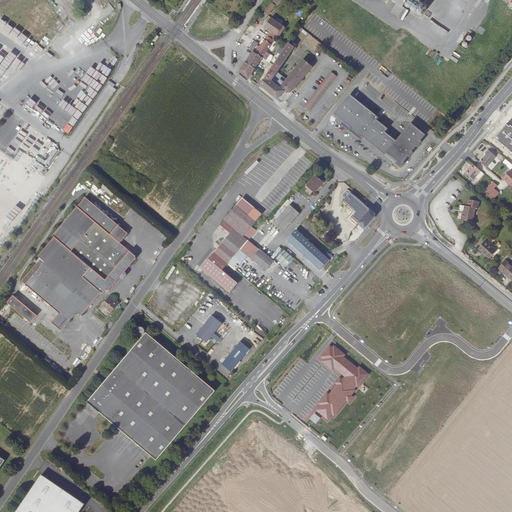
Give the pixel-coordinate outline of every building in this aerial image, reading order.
[(274,0),(262,17),(266,19),(276,6),(277,7),(282,0),(274,0)] [(413,0),(409,7),(415,11),(420,4),(413,0)] [(403,8),(397,4),(391,13),(403,20),(409,11),(403,8)] [(211,12),(206,8),(203,13),(206,15),(210,18),(212,15),(210,14),(211,12)] [(267,36),(274,41),(277,36),(279,37),(285,28),(275,20),(277,17),(274,15),(272,18),(271,18),(265,27),(271,31),(267,36)] [(29,50),(35,42),(8,22),(8,23),(1,18),(0,20),(0,24),(19,39),(23,42),(22,44),(29,50)] [(202,23),(200,22),(199,23),(197,22),(195,21),(191,27),(199,33),(205,25),(202,23)] [(303,34),(298,30),(291,40),(297,44),(303,34)] [(274,41),(267,36),(256,53),(262,58),(274,41)] [(266,76),(260,86),(278,100),(285,92),(286,92),(286,93),(287,93),(288,93),(289,93),(290,93),(291,93),(292,92),(300,83),(313,67),(303,59),(303,60),(290,76),(282,70),(280,68),(291,52),(293,53),(296,48),(289,43),(285,48),(274,65),(266,76)] [(256,53),(253,51),(246,62),(255,68),(262,58),(256,53)] [(293,53),(291,52),(280,68),(282,70),(294,53),(293,53)] [(5,54),(0,63),(0,77),(12,57),(5,54)] [(65,131),(70,134),(116,62),(111,59),(110,60),(106,67),(101,64),(97,70),(90,65),(85,72),(86,73),(98,81),(93,87),(73,75),(70,81),(63,77),(59,83),(61,87),(81,99),(77,105),(71,107),(68,112),(53,103),(49,110),(43,105),(40,110),(37,111),(38,112),(42,121),(63,134),(65,131)] [(255,68),(246,62),(241,69),(241,72),(248,78),(255,68)] [(314,94),(304,107),(309,111),(319,98),(337,76),(332,72),(331,72),(314,94)] [(58,105),(63,98),(55,93),(50,99),(58,105)] [(414,152),(412,151),(416,146),(418,147),(422,141),(421,140),(426,135),(411,123),(397,141),(386,132),(388,129),(377,120),(379,117),(350,94),(334,115),(351,128),(350,130),(361,139),(363,137),(385,155),(387,153),(399,163),(404,162),(409,155),(410,157),(414,152)] [(14,153),(17,148),(48,166),(59,147),(38,135),(40,131),(31,126),(30,127),(24,123),(8,150),(14,153)] [(511,125),(510,126),(507,124),(495,138),(511,152),(511,125)] [(487,168),(496,157),(488,150),(485,154),(486,154),(480,162),(487,168)] [(473,180),(481,171),(473,164),(465,173),(473,180)] [(503,178),(511,185),(511,171),(511,170),(503,178)] [(323,182),(316,175),(306,186),(308,188),(313,191),(314,193),(323,182)] [(493,181),(487,188),(491,192),(497,185),(493,181)] [(488,196),(492,200),(499,193),(494,189),(491,192),(488,196)] [(343,201),(353,210),(352,212),(354,214),(350,219),(356,225),(359,222),(362,226),(365,228),(375,217),(375,213),(351,192),(343,201)] [(84,199),(127,235),(128,233),(85,197),(84,199)] [(248,240),(257,230),(252,226),(262,213),(259,210),(259,209),(257,208),(257,209),(242,197),(220,224),(230,232),(201,268),(231,292),(239,282),(223,269),(228,263),(248,240)] [(84,199),(76,209),(72,213),(53,236),(55,237),(38,257),(41,259),(35,266),(87,310),(102,292),(103,294),(106,290),(109,291),(121,277),(123,278),(124,278),(127,275),(126,273),(125,272),(136,259),(135,256),(120,243),(127,235),(84,199)] [(479,201),(469,199),(468,206),(465,206),(463,215),(462,215),(461,219),(473,222),(476,208),(478,208),(479,201)] [(352,212),(353,210),(343,201),(341,203),(352,212)] [(299,214),(290,205),(273,224),(282,232),(299,214)] [(311,232),(316,227),(307,219),(303,224),(311,232)] [(316,227),(311,232),(319,239),(323,234),(316,227)] [(296,229),(287,239),(320,270),(330,260),(296,229)] [(274,261),(248,240),(228,263),(235,270),(248,256),(266,270),(274,261)] [(497,251),(485,241),(478,248),(490,259),(497,251)] [(285,266),(292,257),(283,249),(275,259),(285,266)] [(511,265),(506,260),(498,268),(511,280),(511,265)] [(74,316),(84,313),(87,310),(35,266),(22,281),(26,284),(26,285),(60,313),(52,323),(61,331),(74,316)] [(110,295),(98,310),(107,318),(119,303),(110,295)] [(7,304),(26,320),(32,313),(13,297),(7,304)] [(222,323),(213,315),(197,335),(207,342),(222,323)] [(141,327),(140,327),(139,327),(138,328),(137,329),(136,330),(136,332),(136,333),(138,335),(139,336),(140,336),(141,336),(143,335),(144,334),(145,333),(145,331),(145,330),(144,328),(141,327)] [(215,391),(147,333),(96,392),(88,402),(91,404),(91,410),(97,409),(100,412),(117,426),(151,456),(157,460),(215,391)] [(222,364),(231,372),(250,349),(241,342),(222,364)] [(319,403),(321,405),(317,410),(328,419),(332,414),(335,416),(347,401),(349,402),(354,397),(352,395),(357,390),(355,389),(357,387),(358,388),(371,373),(360,365),(358,367),(346,356),(347,355),(335,345),(333,348),(331,345),(322,356),(325,358),(323,361),(333,369),(334,367),(346,377),(344,379),(344,384),(337,385),(330,393),(328,392),(319,403)] [(80,511),(86,504),(42,475),(16,511),(80,511)]
